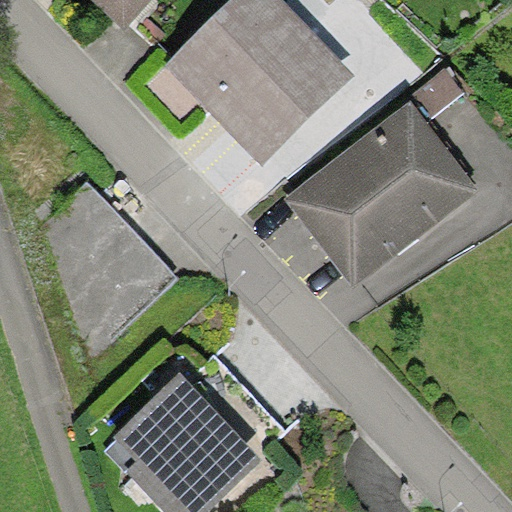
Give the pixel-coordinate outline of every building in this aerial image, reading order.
[(90,0),(122,29),(148,0),(90,0)] [(282,0),(232,0),(164,67),(264,169),(358,76),(282,0)] [(412,102),(427,122),(468,92),(449,66),(408,96),(412,102)] [(427,122),(412,102),(286,197),(354,287),(480,191),(427,122)] [(179,279),(88,184),(42,226),(94,359),(179,279)] [(185,378),(106,453),(162,511),(209,511),(264,460),(185,378)]
